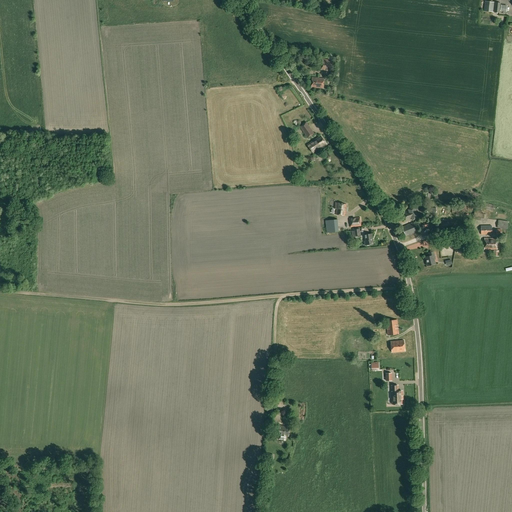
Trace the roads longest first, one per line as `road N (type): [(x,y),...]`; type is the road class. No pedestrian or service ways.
road 1 (unclassified): [(424,511),(418,342),(406,269),(379,205),(238,0)]
road 2 (track): [(410,287),(174,304),(0,289)]
road 3 (track): [(0,200),(35,200),(112,176),(97,0)]
